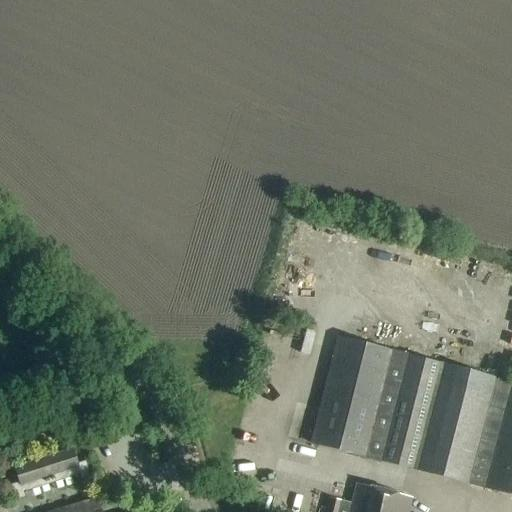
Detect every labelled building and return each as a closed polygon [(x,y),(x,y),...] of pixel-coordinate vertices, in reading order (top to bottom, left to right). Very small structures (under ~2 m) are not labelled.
[(308,446),(468,487),(496,379),(336,338),(308,446)] [(511,382),(496,379),(468,487),(511,497),(511,382)] [(14,469),(19,482),(10,485),(15,501),(25,498),(23,493),(79,476),(80,480),(90,477),(85,461),(76,464),(72,450),(14,469)] [(407,511),(410,500),(354,485),(350,505),(327,499),(324,511),(407,511)] [(101,511),(97,498),(51,511),(101,511)]
